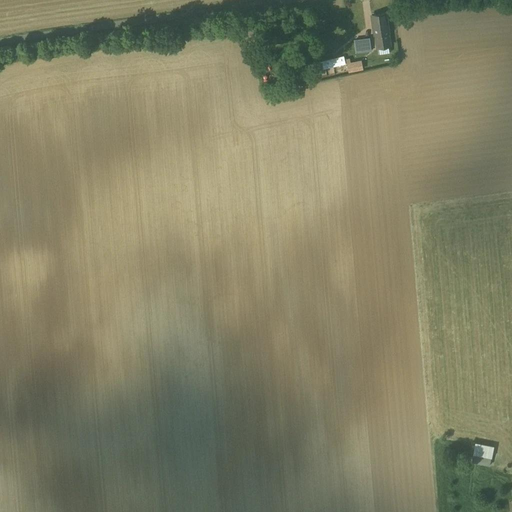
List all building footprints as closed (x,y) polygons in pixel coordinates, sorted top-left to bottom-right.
[(390,45),(385,13),(371,15),(374,35),(375,35),(377,47),(390,45)] [(370,38),(354,41),(356,53),(371,50),(370,38)] [(299,67),(301,75),(345,64),(343,56),(299,67)] [(350,64),(350,71),(365,70),(365,63),(350,64)] [(478,442),(476,453),(495,456),(497,445),(478,442)] [(482,455),(480,463),(492,465),(494,457),(482,455)]
